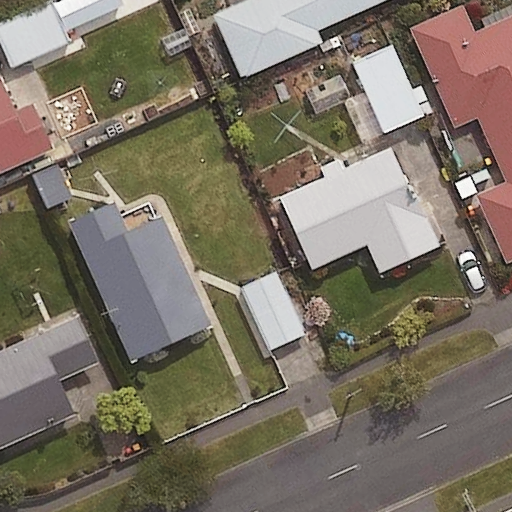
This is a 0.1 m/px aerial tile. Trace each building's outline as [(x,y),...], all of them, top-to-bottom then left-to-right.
[(258,0),(216,19),(244,82),(323,47),(318,35),(396,0),(258,0)] [(70,46),(53,6),(0,27),(0,41),(12,70),(70,46)] [(463,10),(412,33),(454,128),(477,118),(508,187),(478,200),(507,264),(511,262),(511,18),(474,36),(463,10)] [(424,118),(392,47),(352,65),(384,136),(424,118)] [(0,80),(0,176),(53,154),(33,107),(15,115),(0,80)] [(391,152),(278,202),(310,274),(366,250),(379,279),(436,254),(391,152)] [(55,166),(30,177),(47,213),(71,202),(55,166)] [(210,331),(161,221),(80,257),(129,367),(210,331)] [(304,337),(275,276),(241,292),(270,353),(304,337)] [(78,322),(0,356),(0,452),(74,420),(58,385),(98,368),(78,322)]
